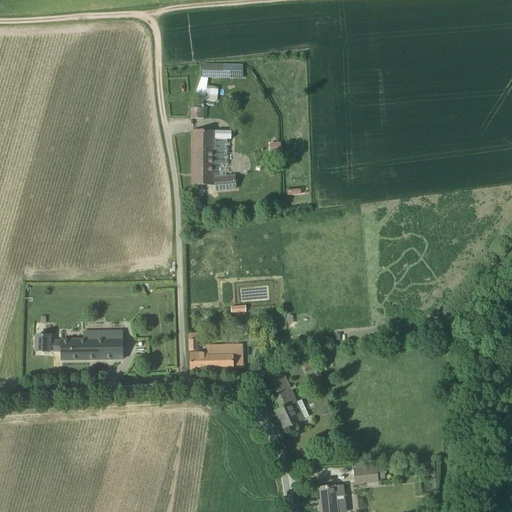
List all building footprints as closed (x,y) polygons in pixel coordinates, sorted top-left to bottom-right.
[(269,63),(261,73),(272,81),(280,71),(269,63)] [(202,79),(222,79),(243,80),(243,69),(243,65),(223,65),(203,65),(202,79)] [(191,119),(192,119),(204,119),(204,108),(191,108),(191,119)] [(193,186),(216,186),(217,191),(235,189),(234,177),(227,177),(227,176),(214,177),(215,139),(213,139),(214,132),(193,132),(193,186)] [(213,307),(188,308),(189,316),(214,315),(213,307)] [(234,338),(248,336),(247,325),(233,326),(234,338)] [(96,362),(122,362),(123,331),(97,332),(96,342),(81,341),(81,361),(96,362)] [(198,351),(198,343),(198,340),(209,339),(209,333),(188,334),(188,352),(198,351)] [(81,361),(81,341),(51,340),(50,337),(36,336),(36,352),(49,353),(49,352),(61,352),(61,361),(81,361)] [(232,347),(232,345),(207,346),(207,354),(190,354),(191,372),(233,371),(242,371),(240,346),(232,347)] [(322,378),(317,365),(306,369),(308,376),(313,374),(315,380),(322,378)] [(284,429),(305,419),(304,419),(309,417),(301,401),(297,403),(285,377),(270,384),(281,409),(276,412),(284,429)] [(355,484),(365,483),(379,482),(377,468),(354,470),(355,484)] [(345,496),(343,486),(335,487),(335,486),(320,488),(322,506),(320,506),(320,511),(338,511),(337,496),(345,496)]
